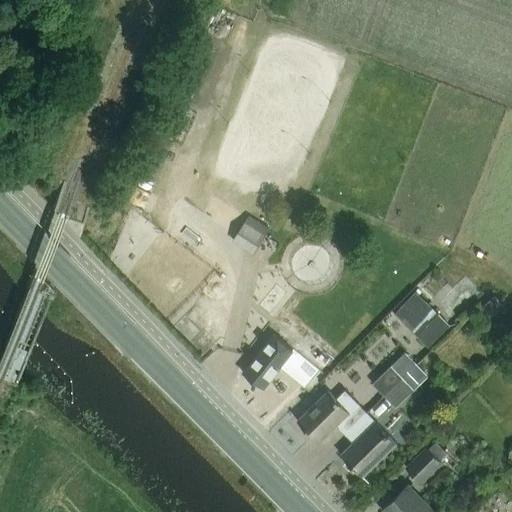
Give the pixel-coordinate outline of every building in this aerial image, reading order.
[(150,185),(161,161),(151,157),(140,180),(150,185)] [(249,216),(238,234),(259,247),(270,229),(249,216)] [(428,349),(450,327),(415,292),(393,315),(428,349)] [(495,298),(479,313),(487,322),(503,307),(495,298)] [(501,321),(493,327),(503,338),(510,332),(501,321)] [(263,389),(292,351),(274,337),(244,374),(263,389)] [(384,397),(402,380),(390,368),(372,385),(384,397)] [(412,391),(402,380),(384,397),(395,408),(412,391)] [(344,436),(366,414),(345,392),(337,400),(329,392),(297,423),(318,444),(336,427),(344,436)] [(366,414),(344,436),(353,444),(340,456),(362,478),(396,444),(366,414)] [(443,464),(441,462),(427,447),(406,468),(422,485),(443,464)] [(384,511),(429,511),(407,488),(383,511),(384,511)]
